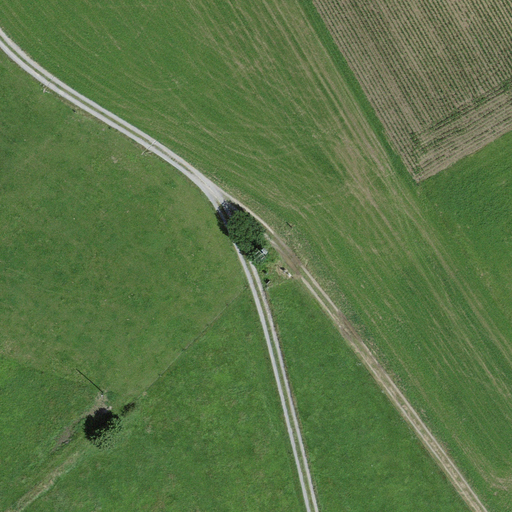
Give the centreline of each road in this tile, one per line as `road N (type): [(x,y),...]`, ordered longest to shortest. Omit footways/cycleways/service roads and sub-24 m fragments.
road 1 (track): [(0,42),(211,194),(274,362),(307,511)]
road 2 (track): [(211,194),(286,255),(479,511)]
